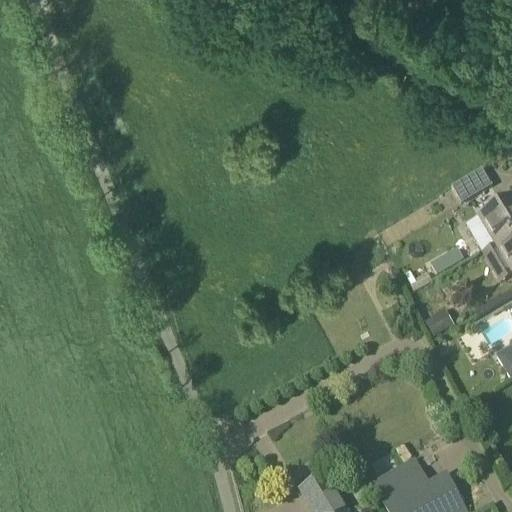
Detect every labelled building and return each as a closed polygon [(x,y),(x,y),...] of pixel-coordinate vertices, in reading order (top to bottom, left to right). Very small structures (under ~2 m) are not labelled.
[(492,189),(482,172),(442,196),(447,205),(456,200),(461,207),(492,189)] [(482,256),(495,248),(511,238),(511,200),(508,203),(510,205),(503,208),(501,204),(500,205),(501,207),(466,228),(482,256)] [(511,238),(495,248),(511,275),(511,274),(511,238)] [(410,285),(408,286),(411,291),(413,295),(414,294),(431,285),(427,276),(414,283),(410,285)] [(446,314),(425,326),(433,341),(454,329),(446,314)] [(511,381),(511,350),(497,360),(510,382),(511,381)] [(431,495),(424,482),(414,464),(372,488),(385,511),(466,511),(450,484),(431,495)] [(312,511),(343,511),(324,478),(301,492),(312,511)]
